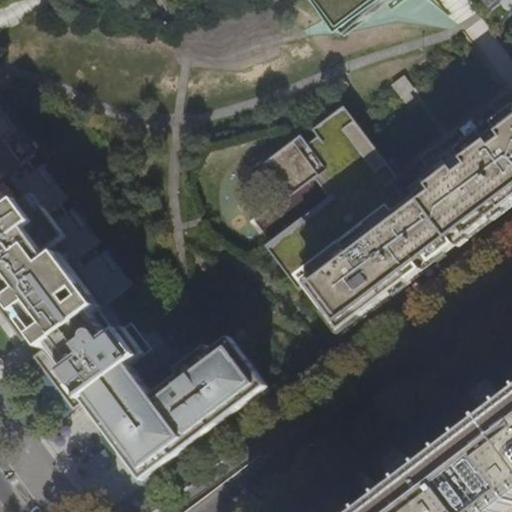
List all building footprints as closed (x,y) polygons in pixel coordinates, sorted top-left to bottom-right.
[(310,0),(341,35),(387,2),(393,12),(409,0),(310,0)] [(483,0),(492,11),(506,0),(483,0)] [(511,95),(511,94),(404,175),(421,197),(458,247),(480,230),(511,207),(511,206),(511,95)] [(39,332),(51,348),(108,304),(132,286),(120,269),(112,275),(93,249),(100,243),(88,227),(80,232),(60,206),(68,200),(55,184),(48,190),(27,162),(22,166),(3,141),(16,132),(0,110),(0,315),(22,345),(39,332)] [(458,247),(421,197),(411,205),(346,119),(310,146),(303,137),(295,143),(296,146),(272,163),(295,194),(319,175),(337,199),(270,249),(297,285),(307,278),(319,293),(317,295),(345,332),(348,330),(373,311),(409,284),(444,257),(458,247)] [(220,207),(240,207),(240,163),(220,163),(220,207)] [(295,194),(252,226),(270,249),(337,199),(319,175),(295,194)] [(51,348),(34,361),(73,413),(84,404),(145,484),(164,470),(203,440),(247,407),(270,389),(233,339),(155,398),(141,379),(175,354),(152,324),(139,334),(132,325),(126,329),(108,304),(51,348)] [(511,511),(511,399),(364,511),(511,511)]
